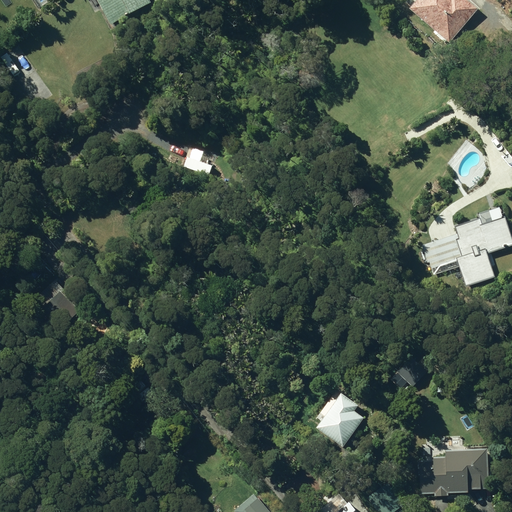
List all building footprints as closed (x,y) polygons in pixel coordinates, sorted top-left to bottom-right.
[(95,0),(108,25),(148,3),(146,0),(95,0)] [(416,0),(408,10),(448,43),(476,10),(464,0),(416,0)] [(470,140),(477,145),(480,140),(473,135),(470,140)] [(354,155),(364,169),(391,150),(380,136),(354,155)] [(474,146),(463,137),(455,147),(466,156),(474,146)] [(511,246),(511,243),(504,217),(481,225),(479,219),(454,227),(456,234),(421,246),(427,264),(429,263),(433,276),(458,268),(465,287),(494,278),(486,255),(511,246)] [(31,303),(59,331),(81,309),(53,281),(31,303)] [(104,323),(95,314),(79,332),(87,340),(104,323)] [(405,384),(420,389),(427,378),(412,362),(397,377),(405,384)] [(309,425),(338,446),(359,416),(349,409),(353,403),(334,391),(309,425)] [(319,445),(329,452),(334,446),(324,439),(319,445)] [(432,492),(432,495),(446,495),(446,492),(465,492),(465,489),(485,488),(484,448),(443,449),(443,456),(431,456),(431,459),(417,459),(418,493),(432,492)] [(363,496),(375,511),(403,511),(406,511),(384,481),(363,496)] [(238,510),(239,511),(268,511),(253,496),(238,510)] [(328,511),(353,511),(343,500),(328,511)]
